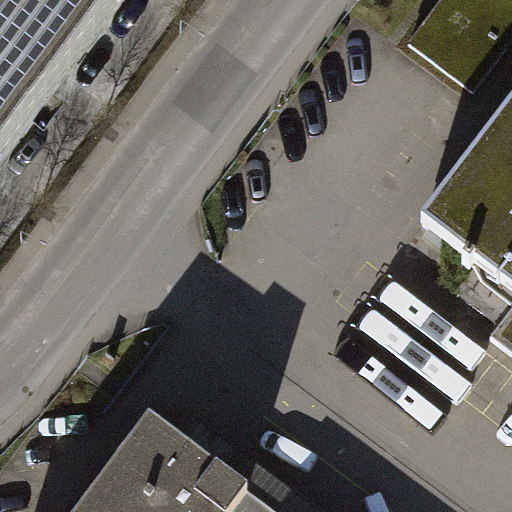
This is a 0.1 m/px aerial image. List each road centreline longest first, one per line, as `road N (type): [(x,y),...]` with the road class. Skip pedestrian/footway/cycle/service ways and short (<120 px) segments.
road 1 (residential): [(284,0),(0,369)]
road 2 (unknown): [(212,311),(426,59)]
road 3 (unknown): [(212,311),(51,511)]
